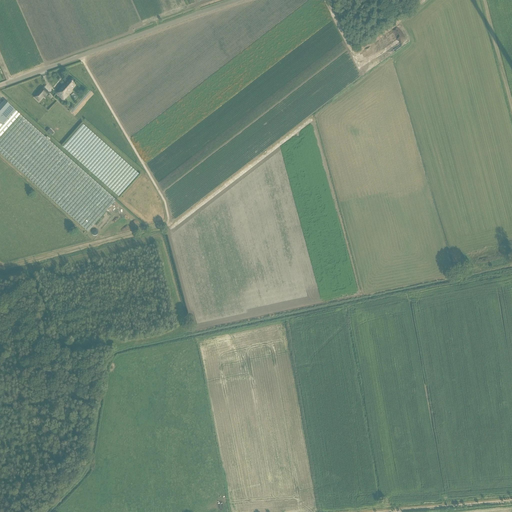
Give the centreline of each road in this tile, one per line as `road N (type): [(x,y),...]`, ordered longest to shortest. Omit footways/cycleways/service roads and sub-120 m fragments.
road 1 (unclassified): [(0,87),(246,0)]
road 2 (track): [(388,511),(511,501)]
